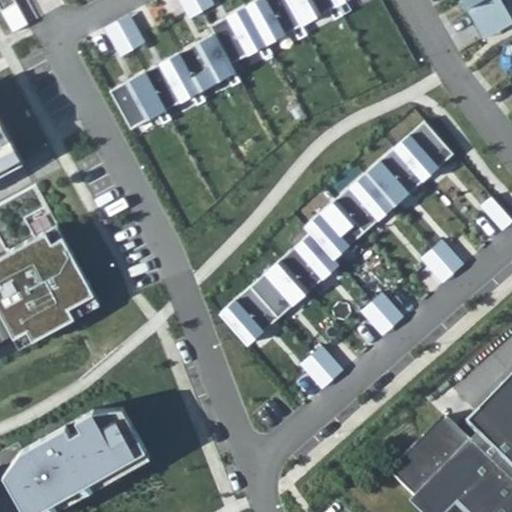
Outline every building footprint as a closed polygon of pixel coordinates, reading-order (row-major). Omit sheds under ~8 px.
[(265,42),(342,0),(252,0),(209,23),(214,32),(236,71),(271,52),(265,42)] [(511,17),(502,0),(460,0),(483,39),(511,22),(511,17)] [(214,32),(109,89),(130,128),(236,71),(214,32)] [(0,173),(23,161),(0,119),(0,173)] [(454,153),(424,119),(304,225),(309,231),(334,259),(454,153)] [(94,292),(56,224),(0,253),(0,343),(13,336),(19,346),(74,316),(69,306),(94,292)] [(334,259),(309,231),(219,310),(250,345),(340,266),(334,259)] [(511,511),(511,371),(467,418),(478,429),(472,435),(468,430),(412,488),(436,511),(511,511)] [(0,468),(24,511),(30,511),(144,449),(118,404),(85,404),(10,445),(0,464),(0,468)]
